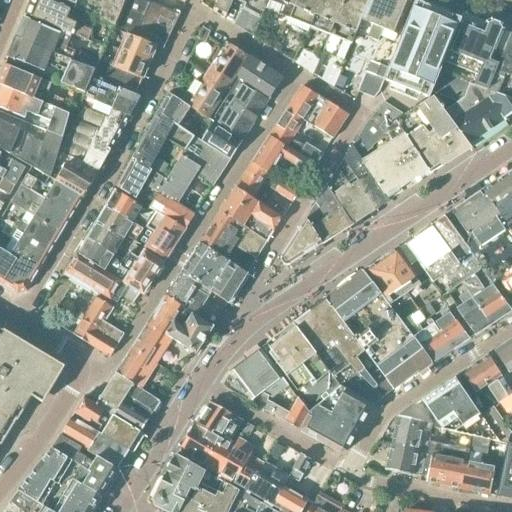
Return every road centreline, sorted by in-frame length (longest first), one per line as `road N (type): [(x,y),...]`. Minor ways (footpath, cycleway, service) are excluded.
road 1 (residential): [(18,316),(190,9),(295,73)]
road 2 (residential): [(295,73),(117,360),(79,365)]
road 3 (residential): [(256,317),(248,309),(256,281),(361,114),(295,73)]
road 4 (residential): [(256,317),(511,144)]
road 5 (residential): [(344,471),(386,413),(511,329)]
road 6 (residential): [(344,471),(511,511)]
road 7 (residential): [(201,385),(288,430),(344,471)]
road 8 (residential): [(79,365),(75,386),(0,487)]
road 9 (residential): [(131,497),(201,385)]
